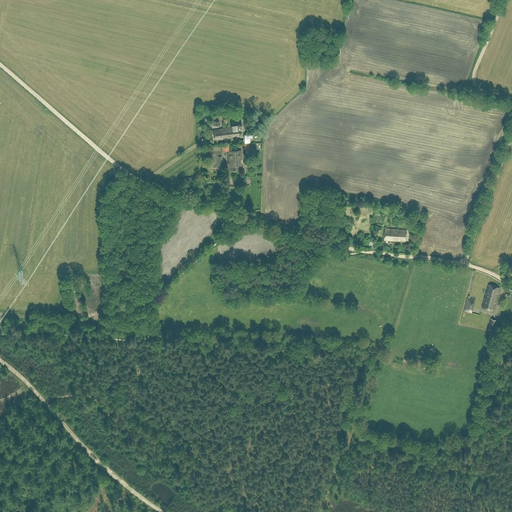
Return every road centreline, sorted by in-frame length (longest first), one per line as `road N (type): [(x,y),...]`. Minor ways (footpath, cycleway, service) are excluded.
road 1 (track): [(0,66),(121,168),(359,250)]
road 2 (unknown): [(109,413),(207,462),(298,392),(339,383),(347,392),(340,417),(348,443)]
road 3 (track): [(320,511),(411,256)]
road 4 (track): [(353,433),(423,451),(472,441),(504,333),(511,337)]
road 5 (track): [(0,360),(100,468),(159,511)]
road 6 (track): [(77,323),(146,297),(211,238),(225,209)]
road 7 (track): [(359,250),(463,263),(511,286)]
road 8 (track): [(463,263),(511,137)]
road 9 (track): [(511,99),(474,83),(501,0)]
road 10 (unknown): [(0,453),(56,409),(109,413)]
